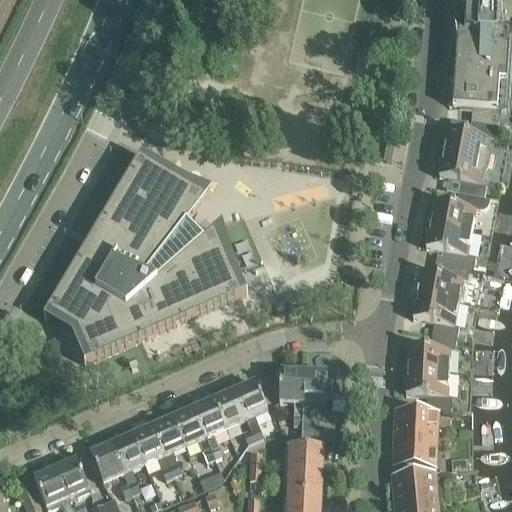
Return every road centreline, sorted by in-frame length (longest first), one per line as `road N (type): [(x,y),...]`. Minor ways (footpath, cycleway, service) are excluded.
road 1 (residential): [(382,333),(273,339),(0,457)]
road 2 (unclassified): [(0,303),(152,0)]
road 3 (tertiary): [(382,333),(426,117),(436,0)]
road 4 (primary): [(0,240),(115,0)]
road 5 (tertiary): [(378,511),(382,333)]
